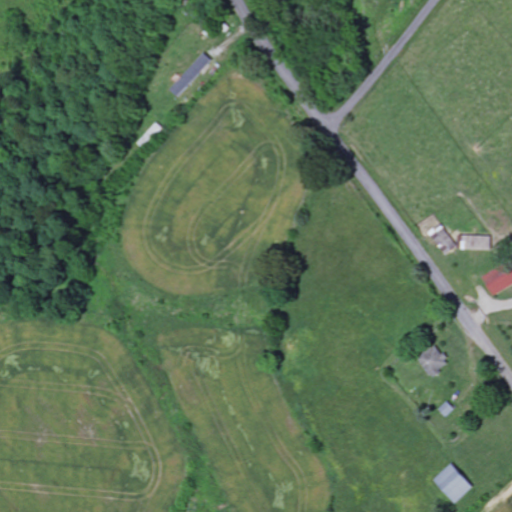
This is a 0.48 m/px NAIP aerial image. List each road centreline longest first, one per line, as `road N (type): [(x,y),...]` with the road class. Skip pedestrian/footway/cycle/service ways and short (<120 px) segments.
road 1 (residential): [(511,381),(235,0)]
road 2 (residential): [(434,0),(328,132)]
